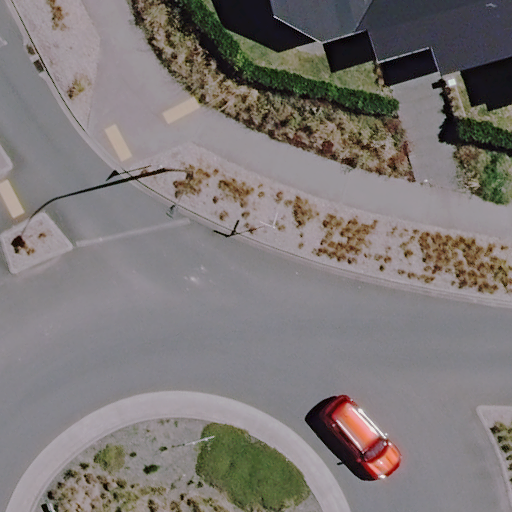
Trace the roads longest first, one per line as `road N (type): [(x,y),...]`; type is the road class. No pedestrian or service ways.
road 1 (tertiary): [(259,360),(511,356)]
road 2 (tertiary): [(259,360),(328,397),(382,454),(407,511)]
road 3 (residential): [(0,181),(36,257),(104,363)]
road 4 (tertiary): [(104,363),(181,349),(259,360)]
road 5 (tertiary): [(0,444),(41,399),(104,363)]
